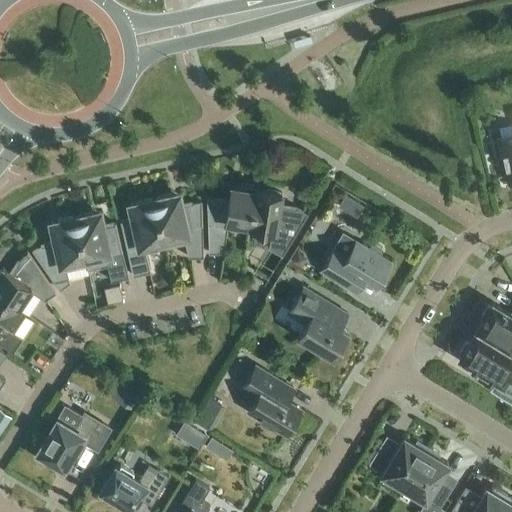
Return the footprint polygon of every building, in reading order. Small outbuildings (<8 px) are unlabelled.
[(511,134),(500,137),(501,141),(498,142),(501,158),(505,157),(510,182),(511,181),(511,134)] [(228,221),(249,225),(250,225),(256,189),(257,189),(257,186),(240,184),(239,188),(230,187),(227,200),(206,197),(208,253),(223,252),(228,221)] [(250,225),(249,225),(248,227),(271,231),(268,247),(269,248),(282,255),(307,213),(299,208),(279,205),(281,193),(257,189),(256,189),(250,225)] [(178,193),(154,198),(163,240),(183,236),(188,257),(203,257),(201,200),(180,204),(178,193)] [(163,240),(154,198),(130,204),(133,218),(120,221),(132,275),(150,272),(144,245),(163,240)] [(75,216),(84,258),(87,270),(107,265),(110,281),(128,277),(115,222),(102,225),(99,211),(75,216)] [(84,258),(75,216),(51,222),(55,241),(36,246),(31,249),(59,289),(69,282),(65,263),(84,258)] [(375,286),(390,262),(380,256),(382,252),(382,248),(374,243),(370,244),(368,248),(355,241),(343,233),(332,251),(321,269),(350,287),(356,290),(363,279),(375,286)] [(0,296),(16,308),(17,307),(29,289),(44,300),(55,292),(27,252),(22,256),(10,272),(2,267),(0,270),(0,296)] [(347,313),(330,303),(303,286),(288,311),(305,322),(298,335),(333,356),(348,331),(339,326),(347,313)] [(0,296),(0,343),(12,352),(22,338),(6,327),(19,308),(17,307),(16,308),(0,296)] [(482,317),(475,329),(511,352),(511,314),(491,302),(490,305),(487,305),(481,315),(482,317)] [(511,367),(511,352),(475,329),(467,341),(465,341),(459,352),(460,354),(458,357),(463,360),(463,362),(474,368),(476,367),(484,372),(484,375),(494,381),(496,380),(502,383),(496,394),(511,403),(511,379),(506,376),(511,367)] [(257,421),(269,428),(271,424),(286,433),(301,408),(286,399),(293,388),(255,365),(243,386),(257,395),(248,410),(259,417),(257,421)] [(122,402),(131,407),(140,392),(126,384),(120,394),(125,397),(122,402)] [(199,408),(215,417),(221,406),(205,397),(199,408)] [(37,457),(48,464),(50,460),(63,468),(73,450),(78,453),(85,442),(97,449),(110,428),(97,420),(93,427),(81,419),(81,418),(79,414),(68,408),(63,407),(36,452),(39,454),(37,457)] [(0,408),(0,433),(11,416),(0,408)] [(193,419),(208,428),(215,417),(199,408),(193,419)] [(195,449),(202,438),(194,433),(187,444),(195,449)] [(381,473),(403,487),(428,446),(417,439),(415,443),(404,436),(398,446),(392,447),(382,441),(369,463),(382,472),(381,473)] [(215,452),(221,443),(211,437),(205,446),(215,452)] [(428,446),(403,487),(425,500),(426,499),(440,507),(453,484),(443,478),(442,473),(448,463),(437,456),(439,453),(428,446)] [(132,475),(134,472),(120,464),(118,467),(115,465),(99,490),(132,510),(143,492),(155,499),(168,476),(156,469),(153,474),(145,469),(139,480),(132,475)] [(205,511),(209,505),(201,500),(209,487),(195,479),(180,503),(190,509),(188,511),(205,511)] [(500,511),(508,499),(505,497),(507,494),(493,485),(491,489),(486,486),(475,504),(471,504),(458,497),(448,511),(500,511)] [(508,499),(500,511),(511,511),(511,498),(511,501),(508,499)]
